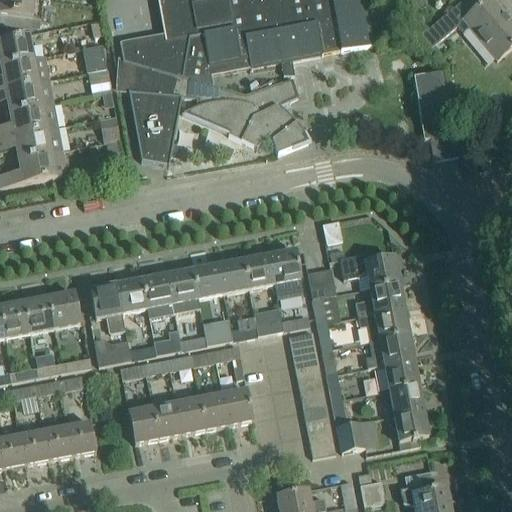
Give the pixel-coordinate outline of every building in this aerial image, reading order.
[(0,0),(0,28),(13,30),(29,32),(30,24),(40,25),(42,0),(0,0)] [(153,0),(154,2),(156,2),(163,40),(120,48),(118,47),(122,63),(118,62),(116,82),(125,84),(140,165),(168,170),(171,156),(168,156),(171,142),(175,143),(177,130),(173,130),(178,101),(196,103),(195,110),(183,117),(229,137),(227,139),(254,152),(269,140),(277,160),(307,148),(293,126),(282,114),(290,111),(287,105),(297,100),(290,83),(275,88),(272,83),(259,90),(255,84),(248,89),(252,96),(244,99),(213,90),(209,68),(248,61),(249,72),(280,66),(283,79),(293,79),(291,64),(372,49),(363,0),(153,0)] [(472,14),(462,22),(496,63),(511,50),(511,26),(490,0),(489,0),(473,14),(472,14)] [(446,17),(420,39),(430,51),(456,30),(446,17)] [(90,27),(93,41),(104,39),(101,25),(90,27)] [(0,68),(33,62),(28,38),(3,43),(0,43),(0,68)] [(0,92),(48,82),(44,59),(33,62),(0,68),(0,70),(2,80),(0,80),(0,92)] [(111,96),(107,72),(87,76),(91,99),(111,96)] [(429,142),(433,163),(458,159),(454,134),(444,77),(413,82),(424,143),(429,142)] [(8,116),(53,107),(48,82),(0,92),(0,105),(6,104),(8,116)] [(0,129),(0,141),(57,131),(53,107),(8,116),(11,127),(0,129)] [(117,143),(113,122),(98,124),(102,146),(117,143)] [(0,154),(15,151),(17,163),(62,154),(57,131),(0,141),(0,154)] [(105,147),(108,164),(120,162),(117,145),(105,147)] [(0,177),(0,191),(66,179),(62,154),(17,163),(20,174),(0,177)] [(338,225),(322,228),(325,248),(342,245),(338,225)] [(342,253),(328,256),(330,265),(339,263),(344,262),(342,253)] [(294,254),(267,259),(273,289),(274,289),(277,306),(290,304),(288,296),(302,294),(294,254)] [(366,294),(399,288),(393,261),(370,265),(368,258),(344,262),(339,263),(343,283),(363,279),(366,294)] [(267,259),(242,264),(247,294),(273,289),(267,259)] [(242,264),(216,269),(222,299),(247,294),(242,264)] [(216,269),(191,274),(197,304),(222,299),(216,269)] [(317,275),(322,301),(335,299),(330,273),(317,275)] [(191,274),(165,279),(171,308),(180,307),(181,308),(183,312),(184,313),(187,315),(191,316),(193,316),(199,315),(197,304),(191,274)] [(307,277),(311,303),(320,302),(322,301),(317,275),(307,277)] [(165,279),(140,283),(146,313),(148,322),(173,317),(171,308),(165,279)] [(140,283),(115,288),(120,318),(146,313),(140,283)] [(95,323),(106,321),(109,337),(123,334),(120,318),(115,288),(90,293),(95,323)] [(354,307),(356,322),(403,313),(399,288),(366,294),(368,304),(354,307)] [(50,301),(47,301),(53,333),(79,328),(73,296),(71,297),(65,298),(62,298),(61,296),(49,298),(50,301)] [(25,306),(23,306),(29,338),(53,333),(47,301),(41,303),(37,303),(37,301),(25,303),(25,306)] [(311,303),(316,329),(325,328),(320,302),(311,303)] [(1,310),(0,310),(0,320),(4,343),(29,338),(23,306),(22,306),(16,307),(13,308),(13,305),(1,308),(1,310)] [(365,330),(368,346),(408,339),(403,313),(356,322),(358,331),(365,330)] [(238,334),(229,336),(231,345),(256,340),(253,323),(254,323),(254,321),(236,324),(238,334)] [(306,321),(281,326),(280,326),(282,335),(308,330),(306,321)] [(321,355),(329,354),(325,328),(316,329),(321,355)] [(168,343),(178,341),(176,334),(167,336),(168,343)] [(290,353),(314,349),(312,336),(288,340),(290,353)] [(371,361),(365,362),(367,372),(381,369),(381,370),(413,364),(411,354),(414,352),(412,342),(409,341),(408,339),(368,346),(371,361)] [(204,341),(179,346),(180,355),(206,350),(204,341)] [(314,349),(290,353),(293,365),(316,361),(314,349)] [(237,350),(213,355),(216,365),(239,361),(237,350)] [(153,351),(128,356),(129,365),(155,360),(153,351)] [(326,380),(334,379),(329,354),(321,355),(326,380)] [(213,355),(191,359),(194,370),(216,365),(213,355)] [(191,359),(166,364),(168,375),(194,370),(191,359)] [(89,361),(60,367),(62,377),(91,372),(89,361)] [(295,377),(319,372),(316,361),(293,365),(295,377)] [(143,368),(145,379),(168,375),(165,364),(143,368)] [(381,370),(386,395),(418,389),(413,364),(381,370)] [(36,371),(37,382),(62,377),(60,367),(36,371)] [(119,373),(121,384),(145,379),(143,368),(119,373)] [(240,368),(233,370),(235,383),(243,382),(240,368)] [(36,371),(11,376),(12,386),(37,382),(36,371)] [(297,389),(321,385),(319,372),(295,377),(297,389)] [(0,378),(0,388),(12,386),(11,376),(0,378)] [(326,380),(331,406),(339,405),(334,379),(326,380)] [(57,385),(59,396),(82,391),(80,380),(57,385)] [(57,385),(33,389),(36,400),(59,396),(57,385)] [(300,402),(323,397),(321,385),(297,389),(300,402)] [(33,389),(10,394),(12,404),(36,400),(33,389)] [(386,395),(391,421),(423,415),(418,389),(386,395)] [(10,394),(0,395),(0,406),(12,404),(10,394)] [(227,397),(222,398),(228,430),(252,425),(245,394),(227,397)] [(302,414),(326,409),(323,397),(300,402),(302,414)] [(222,398),(199,403),(205,434),(228,430),(222,398)] [(199,403),(175,407),(181,439),(205,434),(199,403)] [(331,406),(336,430),(343,429),(339,405),(331,406)] [(175,407),(152,412),(158,443),(181,439),(175,407)] [(304,425),(328,421),(326,409),(302,414),(304,425)] [(128,417),(134,448),(158,443),(152,412),(128,417)] [(423,415),(391,421),(396,446),(428,440),(427,436),(429,435),(428,427),(425,426),(423,415)] [(304,425),(307,438),(330,433),(328,421),(304,425)] [(89,425),(66,430),(71,460),(95,456),(89,425)] [(336,430),(341,457),(363,453),(358,426),(343,429),(336,430)] [(66,430),(42,434),(48,465),(71,460),(66,430)] [(307,438),(309,451),(333,446),(330,433),(307,438)] [(42,434),(19,439),(25,469),(48,465),(42,434)] [(19,439),(0,442),(0,468),(1,474),(25,469),(19,439)] [(309,451),(311,462),(335,458),(333,446),(309,451)] [(340,487),(344,511),(355,509),(351,485),(340,487)] [(359,489),(363,511),(367,511),(385,509),(381,485),(359,489)] [(449,511),(445,490),(424,495),(422,488),(409,491),(410,492),(399,494),(402,508),(412,511),(449,511)] [(275,499),(277,511),(323,511),(322,503),(309,505),(307,493),(275,499)]
